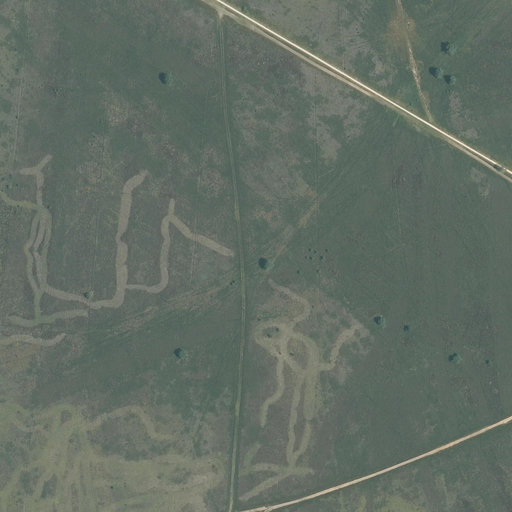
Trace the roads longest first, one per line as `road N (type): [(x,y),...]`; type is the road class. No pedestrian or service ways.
road 1 (track): [(205,0),(511,181)]
road 2 (track): [(281,505),(511,417)]
road 3 (track): [(439,135),(413,67),(400,0)]
